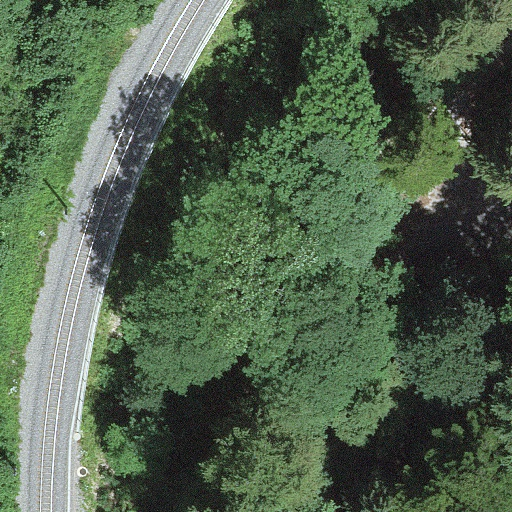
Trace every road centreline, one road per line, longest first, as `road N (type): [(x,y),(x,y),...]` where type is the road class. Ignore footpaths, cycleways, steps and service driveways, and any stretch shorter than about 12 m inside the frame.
road 1 (unclassified): [(511,221),(458,232),(381,278),(337,356),(322,511)]
road 2 (track): [(511,44),(472,64),(447,105),(445,183),(458,232)]
